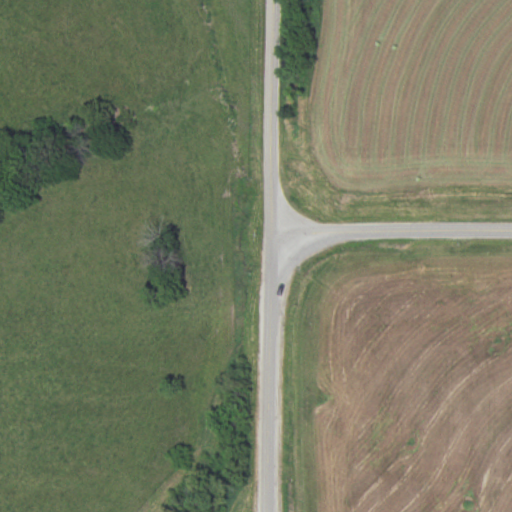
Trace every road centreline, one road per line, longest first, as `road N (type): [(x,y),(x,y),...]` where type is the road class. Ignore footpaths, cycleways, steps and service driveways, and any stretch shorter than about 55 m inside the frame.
road 1 (tertiary): [(273,236),(511,232)]
road 2 (tertiary): [(273,236),(275,0)]
road 3 (tertiary): [(269,434),(273,236)]
